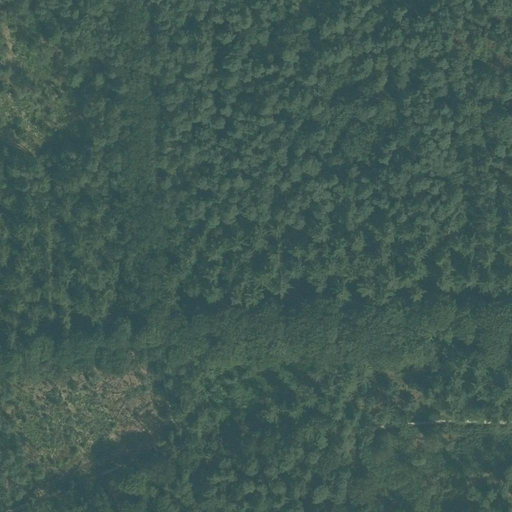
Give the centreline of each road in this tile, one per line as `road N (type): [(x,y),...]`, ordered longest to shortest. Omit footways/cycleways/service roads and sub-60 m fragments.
road 1 (track): [(0,367),(160,332),(511,318)]
road 2 (track): [(161,338),(139,0)]
